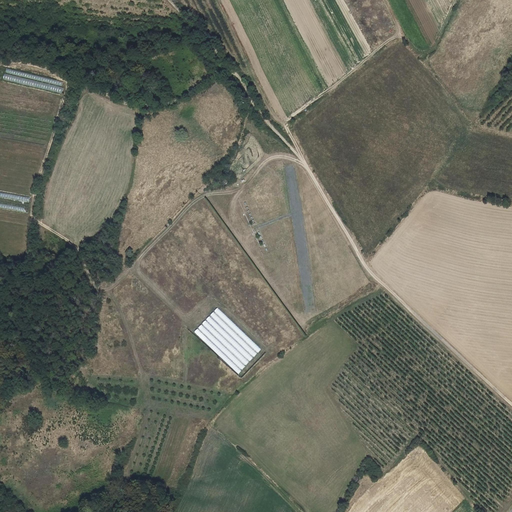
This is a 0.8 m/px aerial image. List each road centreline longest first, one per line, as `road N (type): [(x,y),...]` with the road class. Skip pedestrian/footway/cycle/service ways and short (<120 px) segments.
road 1 (track): [(511,403),(366,268),(236,71),(170,0)]
road 2 (track): [(400,32),(285,123),(304,164)]
road 3 (unknown): [(304,164),(274,158),(236,194),(237,218),(259,252)]
road 4 (track): [(454,0),(427,51),(400,32),(384,0)]
